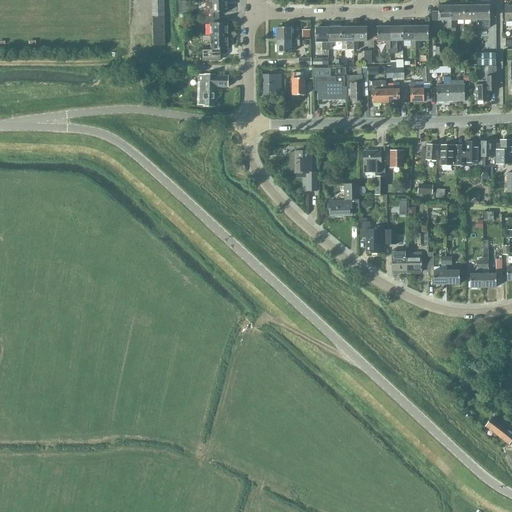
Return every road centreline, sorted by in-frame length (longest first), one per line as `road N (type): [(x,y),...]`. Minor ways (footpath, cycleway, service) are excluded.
road 1 (tertiary): [(511,493),(490,482),(123,144),(80,128),(2,126)]
road 2 (residential): [(511,308),(430,307),(363,271),(270,191),(251,164),(248,123)]
road 3 (residential): [(511,117),(248,123)]
road 4 (residential): [(250,13),(417,11),(425,0)]
road 5 (unclassified): [(180,115),(117,109),(2,126)]
